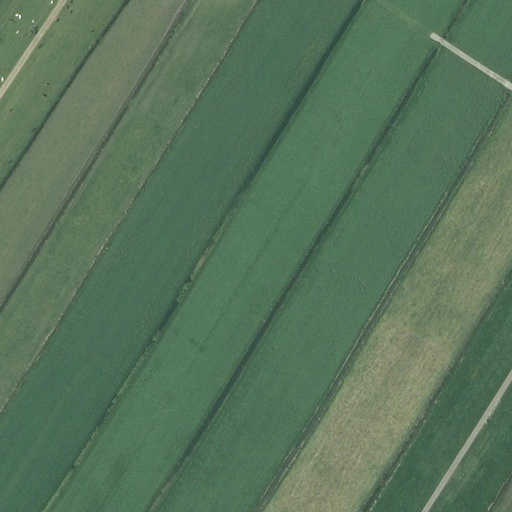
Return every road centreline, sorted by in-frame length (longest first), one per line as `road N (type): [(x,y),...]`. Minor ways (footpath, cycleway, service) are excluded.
road 1 (track): [(511,373),(424,511)]
road 2 (track): [(377,0),(511,87)]
